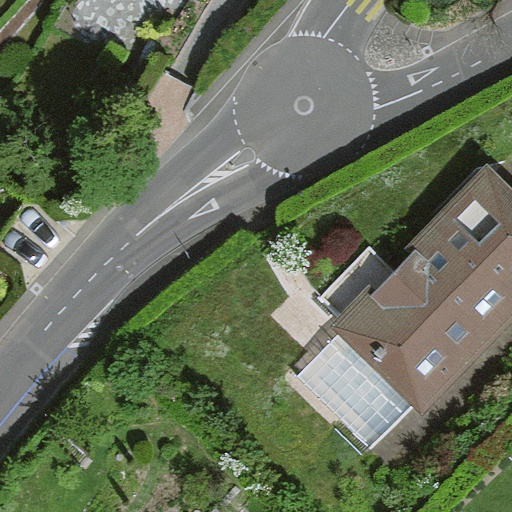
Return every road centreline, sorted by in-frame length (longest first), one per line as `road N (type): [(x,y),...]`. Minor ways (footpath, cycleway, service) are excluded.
road 1 (residential): [(305,105),(129,243),(0,386)]
road 2 (residential): [(511,45),(376,108),(305,105)]
